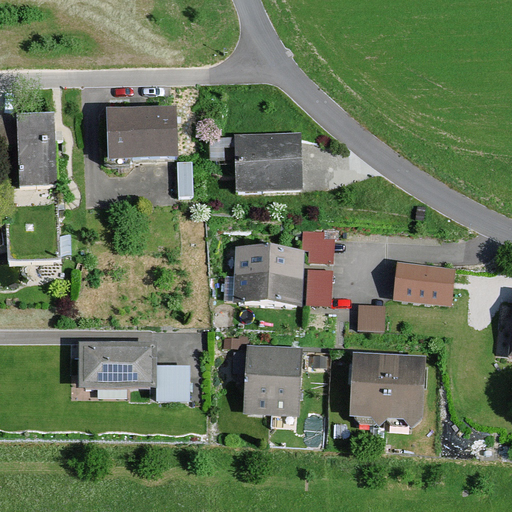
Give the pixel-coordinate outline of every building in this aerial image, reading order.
[(107,166),(179,164),(177,111),(106,113),(107,166)] [(56,155),(54,118),(16,119),(19,189),(58,187),(56,155)] [(236,197),(303,194),(302,162),(301,135),(234,137),(236,197)] [(324,232),(302,231),(301,253),(308,253),(308,266),(333,267),(335,242),(324,242),(324,232)] [(233,306),(302,309),(305,254),(235,250),(233,306)] [(393,303),(452,310),(456,271),(433,269),(398,265),(393,303)] [(333,273),(308,272),(306,308),(331,309),(333,285),(333,273)] [(385,308),(358,308),(358,333),(385,334),(385,316),(385,308)] [(157,346),(78,347),(78,392),(157,392),(157,360),(157,346)] [(299,420),(303,351),(247,348),(243,417),(299,420)] [(411,433),(423,423),(426,360),(353,357),(349,421),(370,422),(379,431),(387,424),(391,429),(407,430),(411,433)] [(194,397),(193,358),(159,359),(160,398),(194,397)]
